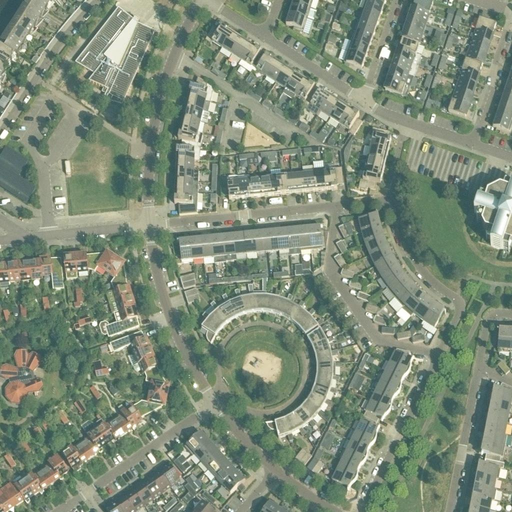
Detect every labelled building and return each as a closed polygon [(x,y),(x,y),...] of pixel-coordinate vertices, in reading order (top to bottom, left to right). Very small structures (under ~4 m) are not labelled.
[(46,0),(29,0),(29,1),(47,12),(49,8),(47,7),(50,3),(52,4),(46,0)] [(294,0),(293,4),(311,10),(313,0),(294,0)] [(420,0),(416,0),(413,9),(430,15),(433,4),(420,0)] [(29,1),(23,10),(41,21),(43,16),(42,15),(44,11),(47,13),(47,12),(29,1)] [(367,1),(363,11),(380,17),(384,7),(367,1)] [(338,12),(346,14),(348,6),(341,3),(338,12)] [(290,15),(307,21),(313,22),(316,12),(311,10),(293,4),(290,15)] [(333,14),(335,7),(329,5),(327,12),(333,14)] [(123,106),(155,33),(138,25),(139,22),(135,19),(134,21),(119,9),(76,64),(95,76),(89,83),(104,89),(102,93),(106,95),(103,101),(123,106)] [(413,9),(409,19),(426,25),(430,15),(413,9)] [(23,10),(18,18),(36,29),(38,25),(37,24),(39,20),(41,21),(23,10)] [(363,11),(359,22),(377,28),(380,17),(363,11)] [(334,21),(339,23),(341,24),(343,16),(336,14),(334,21)] [(307,21),(290,15),(286,26),(294,28),(293,31),(303,35),(307,21)] [(329,25),(332,17),(326,15),(324,23),(329,25)] [(18,18),(12,27),(30,38),(32,33),(31,32),(33,28),(36,30),(36,29),(18,18)] [(409,19),(406,30),(423,35),(426,25),(409,19)] [(479,20),(476,30),(493,36),(496,25),(479,20)] [(359,22),(355,32),(373,38),(377,28),(359,22)] [(12,27),(7,35),(25,47),(27,42),(25,41),(28,37),(30,39),(30,38),(12,27)] [(211,45),(212,43),(222,49),(232,34),(222,28),(220,31),(213,27),(205,41),(211,45)] [(406,30),(403,40),(419,45),(423,35),(406,30)] [(476,30),(472,41),(489,46),(493,36),(476,30)] [(355,32),(352,43),(369,49),(373,38),(355,32)] [(232,34),(222,49),(232,56),(242,40),(232,34)] [(7,35),(1,44),(19,55),(21,50),(20,49),(22,46),(24,47),(25,47),(7,35)] [(83,35),(78,41),(83,45),(88,39),(83,35)] [(327,43),(335,45),(338,37),(330,35),(327,43)] [(242,40),(232,56),(241,62),(251,47),(242,40)] [(403,40),(399,50),(416,56),(419,45),(403,40)] [(472,41),(469,51),(486,56),(489,46),(472,41)] [(352,43),(348,53),(365,59),(369,49),(352,43)] [(0,57),(12,65),(12,64),(14,60),(14,57),(16,54),(19,56),(19,55),(1,44),(3,45),(1,49),(0,49),(0,57)] [(251,47),(241,62),(251,68),(250,70),(255,74),(257,72),(265,60),(264,60),(259,56),(261,53),(251,47)] [(399,50),(396,60),(418,68),(421,58),(416,56),(399,50)] [(469,51),(466,61),(482,67),(486,56),(469,51)] [(365,59),(348,53),(344,64),(362,70),(365,59)] [(265,60),(257,72),(267,78),(276,63),(266,56),(264,60),(265,60)] [(0,71),(6,75),(7,75),(4,73),(6,70),(8,69),(11,65),(12,65),(0,57),(0,71)] [(396,60),(392,71),(414,78),(415,78),(418,68),(396,60)] [(466,61),(462,71),(479,77),(482,67),(466,61)] [(276,63),(267,78),(276,84),(286,69),(276,63)] [(211,73),(218,77),(220,73),(214,69),(211,73)] [(286,69),(276,84),(286,90),(295,75),(286,69)] [(392,71),(389,81),(410,88),(414,78),(392,71)] [(462,71),(459,82),(475,88),(479,77),(462,71)] [(220,73),(218,77),(224,81),(227,77),(220,73)] [(27,78),(21,74),(16,82),(22,86),(27,78)] [(295,75),(286,90),(295,96),(305,81),(295,75)] [(191,87),(188,98),(206,102),(211,103),(214,89),(198,78),(195,88),(191,87)] [(305,81),(295,96),(305,103),(312,91),(313,91),(315,88),(305,81)] [(410,88),(389,81),(385,91),(407,99),(410,88)] [(459,82),(455,92),(472,97),(475,88),(459,82)] [(249,91),(246,95),(253,99),(255,95),(249,91)] [(255,95),(253,99),(259,104),(265,94),(260,91),(257,97),(255,95)] [(312,91),(305,103),(304,105),(307,107),(305,109),(318,117),(320,113),(330,97),(320,91),(318,94),(313,91),(312,91)] [(422,92),(420,98),(419,101),(416,100),(415,104),(423,107),(427,94),(422,92)] [(455,92),(452,102),(468,108),(472,97),(455,92)] [(330,97),(320,113),(330,119),(340,104),(330,97)] [(511,99),(504,97),(500,107),(511,111),(511,99)] [(188,98),(186,109),(203,113),(206,102),(188,98)] [(263,106),(272,112),(275,108),(265,102),(263,106)] [(468,108),(452,102),(448,112),(465,118),(468,108)] [(340,104),(330,119),(340,125),(349,110),(340,104)] [(511,111),(500,107),(497,117),(511,122),(511,111)] [(186,109),(183,119),(201,123),(203,113),(186,109)] [(349,110),(340,125),(349,131),(348,133),(354,137),(363,123),(357,120),(359,116),(349,110)] [(284,114),(282,118),(288,122),(291,118),(284,114)] [(370,125),(373,120),(368,117),(365,121),(370,125)] [(511,127),(511,122),(497,117),(493,128),(510,133),(511,127)] [(183,119),(181,130),(198,134),(201,123),(183,119)] [(299,129),(306,134),(310,129),(302,124),(299,129)] [(374,136),(371,147),(389,152),(391,140),(387,140),(389,133),(373,129),(371,136),(374,136)] [(181,130),(178,141),(182,142),(182,141),(196,144),(198,134),(181,130)] [(310,136),(316,140),(320,134),(319,136),(312,132),(310,136)] [(320,134),(316,140),(323,144),(327,138),(320,134)] [(177,150),(176,161),(195,162),(195,151),(198,151),(198,145),(196,145),(196,144),(182,141),(182,142),(181,150),(177,150)] [(371,147),(368,159),(386,163),(389,152),(371,147)] [(319,149),(311,150),(312,158),(312,154),(319,153),(319,149)] [(0,159),(0,186),(1,187),(2,185),(7,189),(6,190),(26,204),(35,190),(21,181),(20,182),(14,179),(16,176),(18,177),(27,163),(6,150),(0,159)] [(312,158),(311,150),(304,151),(305,159),(312,158)] [(276,153),(268,154),(269,158),(270,163),(276,162),(275,158),(277,158),(276,153)] [(368,159),(366,170),(383,174),(386,163),(368,159)] [(176,161),(176,172),(194,173),(194,172),(195,162),(176,161)] [(335,172),(325,173),(326,191),(337,190),(337,186),(344,185),(342,169),(335,170),(335,172)] [(361,180),(359,187),(359,189),(367,191),(367,189),(375,191),(377,184),(380,185),(383,174),(366,170),(363,181),(361,180)] [(176,172),(175,183),(194,184),(199,184),(199,172),(194,172),(194,173),(176,172)] [(325,173),(314,174),(316,192),(326,191),(325,173)] [(314,174),(303,175),(305,193),(316,192),(314,174)] [(303,175),(292,177),(294,195),(305,193),(303,175)] [(227,179),(227,181),(221,181),(221,198),(229,197),(229,201),(240,200),(238,178),(236,177),(230,178),(227,179)] [(239,178),(238,178),(240,200),(251,199),(249,181),(250,181),(249,177),(239,178)] [(292,177),(282,178),(283,196),(294,195),(292,177)] [(282,178),(271,179),(273,197),(283,196),(282,178)] [(271,179),(260,180),(262,198),(273,197),(271,179)] [(260,180),(250,181),(249,181),(251,199),(262,198),(260,180)] [(194,184),(175,183),(175,194),(193,194),(194,184)] [(511,185),(509,191),(500,188),(488,195),(485,204),(479,202),(474,214),(485,217),(482,227),(485,233),(494,236),(491,247),(503,251),(505,245),(511,246),(511,185)] [(193,194),(175,194),(174,205),(178,205),(179,216),(197,215),(198,195),(193,194)] [(220,200),(212,201),(213,210),(221,209),(220,200)] [(359,221),(362,234),(380,229),(378,218),(359,221)] [(344,240),(349,237),(344,226),(339,229),(344,240)] [(320,229),(309,230),(311,251),(323,250),(323,248),(326,247),(329,233),(321,232),(320,229)] [(380,229),(362,234),(365,245),(383,239),(380,229)] [(309,230),(299,231),(301,253),(311,251),(309,230)] [(299,231),(288,232),(290,251),(299,250),(299,253),(301,253),(299,231)] [(288,232),(277,233),(279,252),(290,251),(288,232)] [(277,233),(266,235),(268,253),(279,252),(277,233)] [(266,235),(256,236),(258,254),(268,253),(266,235)] [(256,236),(245,237),(247,256),(258,254),(256,236)] [(245,237),(234,238),(236,261),(237,261),(236,257),(247,256),(245,237)] [(234,238),(223,239),(226,263),(226,262),(236,261),(234,238)] [(223,239),(213,240),(215,264),(226,263),(223,239)] [(383,239),(365,245),(370,257),(387,249),(383,239)] [(213,240),(202,241),(204,260),(214,259),(215,265),(215,264),(213,240)] [(202,241),(191,242),(193,261),(194,261),(204,260),(202,241)] [(177,265),(181,265),(194,263),(194,261),(193,261),(191,242),(180,243),(182,260),(176,260),(177,265)] [(336,246),(342,256),(347,253),(341,243),(336,246)] [(387,249),(370,257),(375,268),(392,259),(387,249)] [(99,255),(95,256),(92,272),(95,273),(98,268),(106,274),(116,259),(107,253),(106,255),(99,255)] [(88,271),(92,272),(95,256),(87,257),(87,255),(75,256),(77,274),(88,273),(88,271)] [(66,275),(67,281),(78,280),(77,274),(75,256),(64,257),(66,275)] [(334,260),(337,264),(341,270),(346,266),(339,256),(334,260)] [(42,277),(52,276),(53,291),(64,290),(61,260),(51,261),(51,259),(40,260),(40,262),(42,277)] [(112,284),(113,288),(126,279),(124,267),(125,265),(116,259),(106,274),(115,279),(112,284)] [(392,259),(375,268),(381,278),(397,268),(392,259)] [(42,277),(40,262),(30,263),(31,281),(43,280),(42,277)] [(30,263),(19,264),(21,282),(31,281),(30,263)] [(19,264),(8,265),(10,283),(21,282),(19,264)] [(8,265),(0,266),(0,290),(1,291),(0,290),(11,289),(10,283),(8,265)] [(303,271),(303,276),(311,276),(310,271),(309,271),(309,268),(303,269),(303,271)] [(381,278),(388,288),(404,277),(398,269),(397,268),(381,278)] [(352,280),(354,275),(343,270),(341,276),(352,280)] [(181,279),(182,285),(195,281),(194,275),(181,279)] [(410,285),(404,277),(388,288),(386,289),(394,299),(410,285)] [(132,298),(129,287),(127,288),(126,279),(113,288),(114,292),(106,294),(109,305),(132,298)] [(195,281),(182,285),(184,290),(196,287),(195,281)] [(361,291),(362,286),(351,282),(349,288),(361,291)] [(418,293),(410,285),(394,299),(403,309),(405,307),(418,293)] [(185,294),(186,299),(198,296),(196,290),(185,294)] [(242,299),(241,297),(246,315),(255,313),(254,297),(253,290),(249,291),(250,298),(242,299)] [(263,297),(254,297),(255,313),(265,313),(266,297),(267,297),(267,290),(263,290),(263,297)] [(238,298),(229,302),(237,318),(246,315),(241,297),(239,291),(235,292),(238,298)] [(266,297),(265,313),(274,315),(279,299),(280,293),(276,292),(275,298),(267,297),(266,297)] [(405,307),(403,309),(402,310),(411,318),(414,315),(426,300),(418,293),(405,307)] [(368,304),(371,298),(359,294),(357,299),(368,304)] [(327,301),(323,295),(317,299),(321,305),(327,301)] [(198,296),(186,299),(188,305),(200,302),(198,296)] [(226,303),(218,308),(229,323),(237,318),(229,302),(226,296),(222,298),(226,303)] [(279,299),(274,315),(283,318),(290,303),(291,304),(293,297),(289,296),(287,302),(279,299)] [(82,297),(77,298),(77,304),(74,304),(75,309),(81,308),(81,304),(83,304),(82,297)] [(132,298),(109,305),(112,315),(114,314),(135,308),(132,298)] [(426,300),(414,315),(423,322),(434,307),(426,300)] [(290,303),(283,318),(292,323),(301,310),(305,304),(301,302),(298,308),(291,304),(290,303)] [(215,310),(208,317),(210,318),(221,330),(229,323),(218,308),(214,303),(211,306),(215,310)] [(377,315),(379,310),(367,306),(365,311),(377,315)] [(434,307),(423,322),(434,329),(444,313),(434,307)] [(117,325),(137,319),(139,319),(135,308),(114,314),(117,325)] [(301,310),(292,323),(299,329),(311,318),(315,313),(312,310),(308,315),(301,310)] [(208,321),(202,329),(206,333),(206,334),(206,335),(206,337),(206,338),(207,340),(208,341),(208,342),(209,343),(210,344),(211,345),(215,337),(221,330),(210,318),(208,317),(205,314),(202,317),(208,321)] [(387,321),(376,317),(374,323),(385,327),(387,321)] [(311,318),(299,329),(305,337),(324,324),(322,320),(316,325),(311,318)] [(139,327),(137,319),(117,325),(109,327),(108,324),(105,323),(101,324),(100,327),(102,335),(105,336),(108,336),(109,339),(139,327)] [(307,339),(312,348),(327,341),(322,333),(328,330),(326,326),(307,339)] [(398,341),(412,338),(411,332),(396,335),(398,341)] [(498,353),(510,354),(511,333),(500,332),(498,353)] [(114,354),(130,347),(145,341),(145,340),(142,333),(110,345),(114,354)] [(327,341),(312,348),(315,357),(331,353),(328,344),(343,338),(341,334),(327,341)] [(413,344),(425,342),(424,336),(412,338),(413,344)] [(146,339),(145,340),(145,341),(130,347),(138,365),(154,358),(146,339)] [(397,350),(390,364),(409,373),(410,372),(410,370),(411,369),(411,366),(411,365),(412,363),(412,362),(408,360),(410,353),(397,350)] [(331,353),(315,357),(317,366),(317,367),(333,366),(333,365),(332,356),(338,355),(338,351),(331,353)] [(11,385),(6,390),(6,398),(11,404),(19,405),(26,401),(28,394),(39,393),(42,388),(39,381),(35,380),(33,372),(41,364),(41,359),(33,355),(29,357),(26,353),(17,353),(15,358),(18,369),(17,370),(7,367),(2,369),(2,378),(6,380),(10,380),(11,385)] [(146,378),(162,376),(157,369),(159,369),(154,358),(138,365),(143,376),(145,374),(146,378)] [(102,372),(103,372),(101,362),(93,363),(97,378),(103,377),(102,372)] [(505,376),(510,372),(502,363),(497,367),(505,376)] [(317,376),(317,377),(335,378),(336,378),(336,368),(342,368),(342,364),(336,365),(333,365),(333,366),(317,367),(317,376)] [(390,364),(386,373),(402,382),(403,381),(404,380),(405,378),(406,377),(407,376),(408,376),(408,375),(409,373),(390,364)] [(386,373),(381,383),(400,393),(400,392),(401,390),(401,388),(401,386),(401,385),(402,383),(402,382),(386,373)] [(168,387),(162,376),(146,378),(146,383),(152,384),(150,394),(167,398),(170,387),(168,387)] [(317,377),(315,385),(331,390),(331,389),(333,381),(339,382),(340,378),(336,378),(335,378),(317,377)] [(381,383),(376,393),(393,401),(394,400),(395,398),(397,397),(397,396),(398,395),(399,394),(400,393),(381,383)] [(490,400),(490,401),(511,405),(511,389),(502,384),(499,391),(495,390),(494,392),(493,394),(493,395),(492,396),(492,397),(491,398),(490,400)] [(315,385),(312,394),(326,402),(326,401),(330,393),(336,395),(337,391),(331,389),(331,390),(315,385)] [(114,397),(115,396),(119,394),(111,388),(110,391),(114,397)] [(369,401),(390,412),(391,410),(391,409),(392,408),(392,405),(392,404),(392,403),(392,402),(393,401),(376,393),(371,402),(369,401)] [(148,404),(142,402),(141,403),(138,405),(137,406),(150,414),(163,408),(165,408),(167,398),(150,394),(148,404)] [(312,394),(307,403),(320,412),(325,404),(332,409),(334,405),(326,401),(326,402),(312,394)] [(362,416),(361,417),(377,424),(379,419),(383,421),(384,420),(385,418),(386,417),(387,416),(389,415),(389,414),(390,412),(369,401),(364,411),(366,413),(364,417),(362,416)] [(511,405),(490,401),(490,403),(490,404),(490,405),(490,406),(490,407),(490,408),(491,409),(490,410),(490,412),(509,416),(511,405)] [(307,403),(300,410),(312,422),(312,421),(318,415),(323,419),(325,416),(320,412),(307,403)] [(141,419),(150,414),(137,406),(133,408),(132,406),(121,414),(122,416),(132,430),(133,431),(136,429),(135,426),(142,421),(141,419)] [(300,410),(293,416),(302,429),(309,423),(313,429),(316,426),(312,421),(312,422),(300,410)] [(486,421),(486,422),(507,426),(509,416),(490,412),(490,413),(489,415),(489,416),(488,417),(487,418),(487,419),(486,420),(486,421)] [(132,430),(122,416),(114,421),(124,436),(132,430)] [(293,416),(284,420),(291,435),(299,431),(302,437),(305,435),(302,429),(293,416)] [(361,417),(354,432),(356,433),(375,442),(376,441),(376,440),(377,439),(377,438),(377,436),(377,434),(378,432),(378,431),(374,429),(377,424),(361,417)] [(111,442),(113,445),(117,442),(116,441),(106,427),(102,420),(93,426),(97,431),(106,446),(111,442)] [(291,435),(284,420),(267,425),(268,428),(269,430),(272,431),(274,432),(277,432),(278,439),(288,436),(290,442),(294,441),(291,435)] [(116,441),(124,436),(114,421),(106,427),(116,441)] [(486,431),(486,433),(507,437),(505,436),(507,426),(486,422),(486,424),(486,426),(486,428),(486,431)] [(50,428),(47,423),(42,426),(46,431),(50,428)] [(38,429),(34,432),(38,437),(42,434),(38,429)] [(102,449),(106,446),(97,431),(88,437),(89,439),(99,453),(99,454),(103,452),(102,449)] [(356,433),(352,442),(369,451),(369,449),(370,448),(373,446),(374,445),(375,443),(375,442),(356,433)] [(482,442),(482,443),(505,448),(507,437),(486,433),(486,434),(485,435),(485,436),(484,437),(484,438),(483,439),(483,440),(482,441),(482,442)] [(182,445),(185,448),(192,457),(194,455),(208,442),(201,434),(189,444),(187,442),(182,445)] [(91,459),(99,453),(89,439),(81,444),(91,459)] [(194,455),(201,463),(215,450),(208,442),(194,455)] [(352,442),(347,452),(366,461),(367,460),(367,459),(367,457),(367,456),(367,455),(368,453),(368,452),(369,451),(352,442)] [(505,448),(482,443),(482,445),(481,446),(482,446),(482,448),(482,450),(482,452),(482,453),(482,454),(482,455),(486,456),(485,461),(504,465),(499,464),(501,458),(503,459),(505,448)] [(83,465),(91,459),(81,444),(73,450),(83,465)] [(83,465),(73,450),(71,449),(62,455),(72,470),(75,474),(81,470),(80,468),(83,466),(83,465)] [(215,450),(201,463),(208,471),(223,458),(215,450)] [(295,460),(300,463),(307,454),(303,450),(295,460)] [(345,451),(340,461),(342,462),(359,470),(360,469),(361,468),(361,467),(363,465),(364,464),(365,463),(366,461),(347,452),(345,451)] [(307,454),(300,463),(304,467),(312,458),(307,454)] [(58,458),(48,465),(50,466),(60,481),(60,482),(64,479),(62,476),(68,472),(58,458)] [(223,458),(208,471),(216,479),(230,466),(223,458)] [(307,469),(312,473),(319,463),(314,459),(307,469)] [(174,464),(178,469),(182,466),(177,461),(174,464)] [(476,475),(475,476),(499,481),(501,470),(503,470),(504,465),(485,461),(484,467),(480,466),(479,467),(479,468),(479,469),(478,470),(477,471),(476,473),(476,475)] [(182,466),(178,469),(183,475),(191,467),(187,462),(182,466)] [(342,462),(337,471),(356,481),(357,479),(357,477),(358,476),(358,474),(358,473),(359,471),(359,470),(342,462)] [(163,469),(159,472),(170,487),(179,481),(167,463),(161,467),(163,469)] [(319,463),(312,473),(317,476),(324,466),(319,463)] [(41,472),(52,486),(60,481),(50,466),(41,472)] [(230,466),(216,479),(223,487),(221,488),(237,474),(230,466)] [(333,482),(331,486),(338,490),(340,485),(349,490),(350,488),(351,487),(352,487),(354,485),(355,483),(356,482),(356,481),(337,471),(332,482),(333,482)] [(52,486),(41,472),(33,477),(43,492),(52,486)] [(159,472),(151,478),(161,493),(170,487),(159,472)] [(237,474),(221,488),(229,497),(245,482),(237,474)] [(32,476),(24,482),(34,496),(39,493),(41,495),(44,493),(43,492),(33,477),(32,476)] [(499,481),(475,476),(475,478),(475,479),(475,480),(475,481),(476,483),(476,484),(476,486),(476,487),(496,491),(497,491),(494,491),(496,481),(498,481),(499,481)] [(34,496),(24,482),(21,478),(12,484),(24,501),(27,505),(30,503),(29,500),(34,496)] [(151,478),(142,484),(152,500),(161,493),(151,478)] [(190,487),(193,484),(189,479),(185,482),(188,485),(190,487)] [(12,484),(3,490),(15,508),(24,501),(12,484)] [(142,484),(133,490),(143,506),(152,500),(142,484)] [(193,484),(190,487),(195,493),(198,490),(193,484)] [(188,485),(184,488),(189,493),(193,490),(188,485)] [(242,485),(237,489),(241,493),(245,489),(242,485)] [(472,496),(471,497),(494,502),(496,491),(476,487),(475,488),(475,489),(475,490),(474,492),(473,493),(472,494),(472,496)] [(3,490),(0,492),(0,508),(2,511),(8,511),(15,508),(3,490)] [(133,490),(124,497),(135,511),(143,506),(133,490)] [(193,490),(189,493),(194,499),(197,496),(193,490)] [(202,496),(208,501),(211,498),(205,493),(202,496)] [(114,500),(113,501),(121,511),(134,511),(135,511),(124,497),(115,503),(114,500)] [(494,502),(471,497),(471,498),(471,499),(471,501),(471,502),(471,503),(471,504),(472,505),(472,506),(472,507),(471,508),(489,511),(492,502),(494,502)] [(211,498),(208,501),(213,506),(216,502),(211,498)] [(174,500),(168,505),(172,508),(177,503),(174,500)] [(121,511),(113,501),(108,504),(110,506),(106,509),(107,511),(121,511)] [(263,511),(277,511),(279,510),(269,503),(263,511)]
